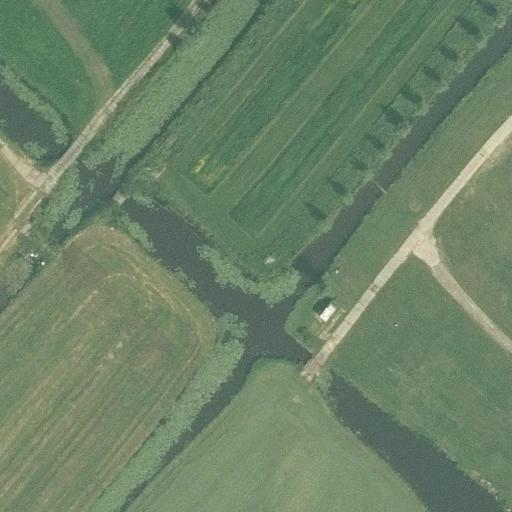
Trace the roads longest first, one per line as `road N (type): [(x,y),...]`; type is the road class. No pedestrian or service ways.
road 1 (track): [(511,125),(293,394),(265,511)]
road 2 (track): [(201,0),(0,239)]
road 3 (track): [(418,232),(511,351)]
